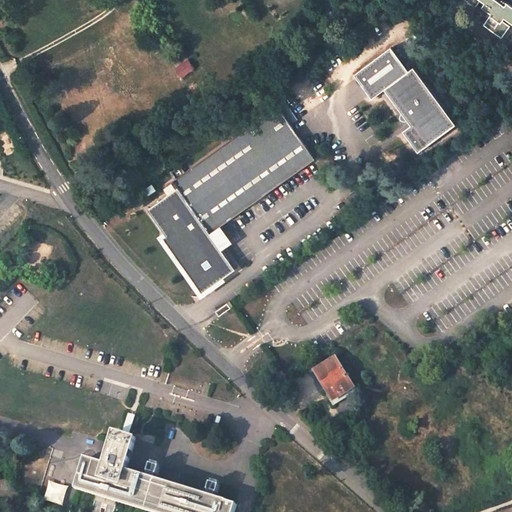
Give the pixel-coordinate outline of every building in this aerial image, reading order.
[(393,47),(355,74),(373,98),(386,89),(403,113),(402,114),(401,115),(401,116),(401,118),(402,119),(403,120),(404,121),(405,121),(407,121),(408,121),(410,119),(413,124),(404,131),(420,152),(457,124),(415,67),(410,70),(393,47)] [(189,59),(176,69),(183,78),(196,68),(189,59)] [(315,158),(278,106),(173,180),(178,187),(148,209),(206,291),(236,268),(211,233),(315,158)] [(217,310),(216,311),(219,316),(234,305),(230,301),(217,310)] [(354,387),(336,357),(314,371),(332,397),(329,399),(331,402),(334,401),(334,399),(354,387)] [(331,402),(333,405),(356,390),(354,387),(334,399),(334,401),(331,402)] [(134,419),(128,417),(124,431),(130,432),(134,419)] [(123,435),(116,434),(112,446),(113,448),(111,455),(109,455),(106,466),(86,460),(78,488),(98,494),(97,498),(116,504),(117,500),(157,511),(247,511),(240,510),(239,511),(236,511),(235,511),(237,505),(127,472),(136,439),(129,437),(123,435)] [(155,466),(154,473),(164,475),(166,468),(155,466)] [(44,500),(62,505),(68,486),(49,481),(44,500)] [(224,497),(226,485),(210,482),(208,494),(224,497)]
